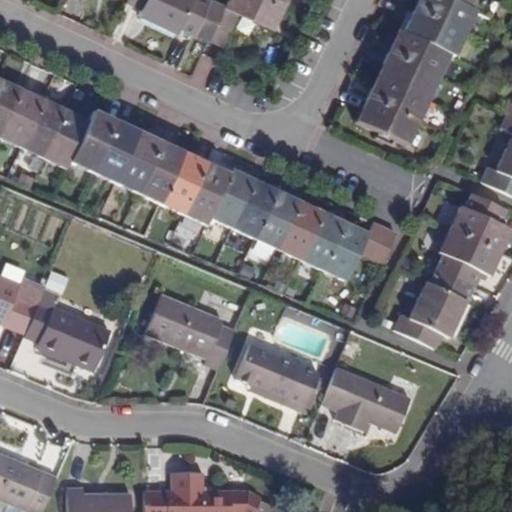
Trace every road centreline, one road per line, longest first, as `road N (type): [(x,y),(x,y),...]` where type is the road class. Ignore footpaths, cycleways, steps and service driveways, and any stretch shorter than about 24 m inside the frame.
road 1 (residential): [(406,506),(203,427),(77,421),(0,387)]
road 2 (residential): [(276,127),(0,3)]
road 3 (residential): [(357,0),(304,113),(276,127)]
road 4 (residential): [(276,127),(415,192)]
road 5 (residential): [(472,397),(406,506)]
